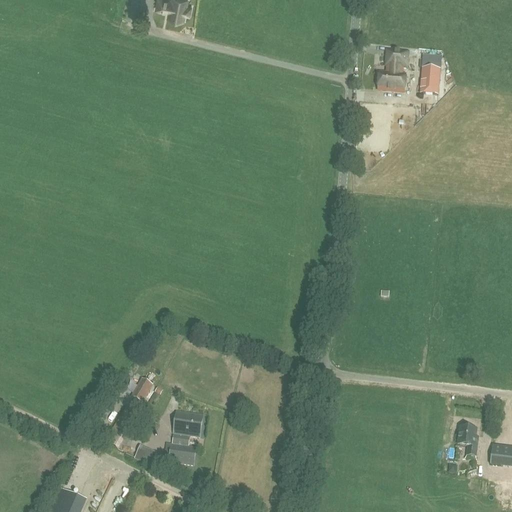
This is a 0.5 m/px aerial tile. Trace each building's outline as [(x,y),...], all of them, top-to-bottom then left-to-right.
[(169,13),(168,18),(184,21),(185,15),(189,16),(191,8),(187,7),(187,0),(157,0),(156,10),(158,10),(158,12),(164,13),(164,12),(169,13)] [(408,54),(387,53),(386,67),(388,67),(388,75),(380,74),(378,91),(404,93),(406,76),(401,76),(402,68),(406,69),(408,54)] [(422,69),(420,95),(438,96),(440,71),(422,69)] [(401,106),(401,118),(414,118),(414,106),(401,106)] [(143,378),(131,398),(143,405),(153,384),(143,378)] [(119,451),(140,417),(127,408),(105,442),(119,451)] [(200,438),(203,417),(177,413),(174,434),(190,437),(200,438)] [(476,457),(477,444),(475,444),(476,431),(460,429),(458,446),(468,447),(467,456),(476,457)] [(189,449),(190,437),(174,434),(171,455),(166,455),(165,462),(193,466),(196,450),(189,449)] [(511,468),(511,448),(493,446),(491,466),(511,468)] [(147,454),(139,451),(135,460),(143,463),(147,454)] [(207,481),(200,478),(197,482),(194,481),(193,483),(204,488),(207,481)] [(82,511),(87,501),(58,489),(47,511),(82,511)]
